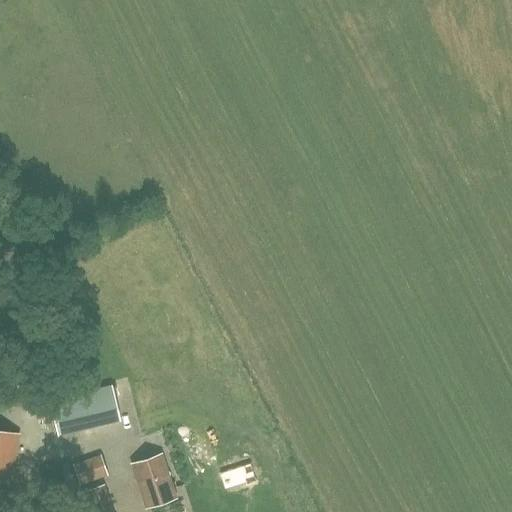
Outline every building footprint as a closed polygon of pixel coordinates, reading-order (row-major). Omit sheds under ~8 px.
[(58,436),(119,421),(111,388),(50,402),(58,436)] [(0,473),(11,476),(18,436),(0,432),(0,473)] [(146,508),(174,498),(159,454),(131,464),(146,508)] [(106,475),(100,457),(74,466),(79,484),(106,475)] [(249,462),(218,473),(224,492),(245,485),(245,487),(256,483),(249,462)] [(89,511),(109,511),(101,487),(83,493),(89,511)]
